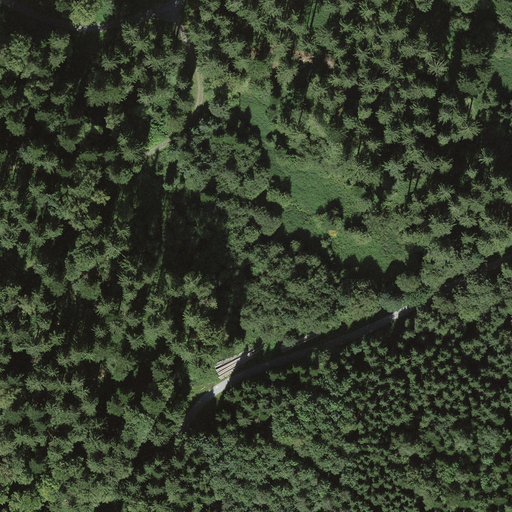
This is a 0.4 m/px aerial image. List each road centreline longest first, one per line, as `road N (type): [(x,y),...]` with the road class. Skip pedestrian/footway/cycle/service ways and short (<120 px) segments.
road 1 (track): [(511,257),(368,329),(219,387),(182,431),(167,511)]
road 2 (track): [(169,4),(200,72),(201,97),(186,126),(155,149),(119,161),(0,165)]
road 3 (track): [(354,0),(425,29),(511,176)]
road 4 (track): [(178,0),(95,27),(52,21),(2,0)]
